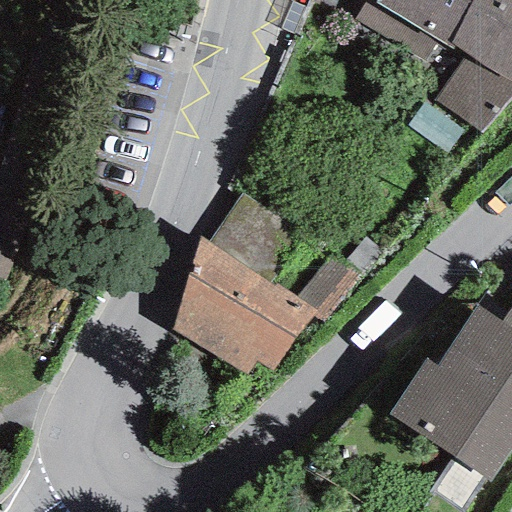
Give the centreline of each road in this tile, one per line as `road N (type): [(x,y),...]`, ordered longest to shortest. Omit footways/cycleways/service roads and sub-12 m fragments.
road 1 (tertiary): [(511,205),(195,498),(158,509),(124,506),(100,478)]
road 2 (tertiary): [(100,478),(91,417),(179,206),(236,0)]
